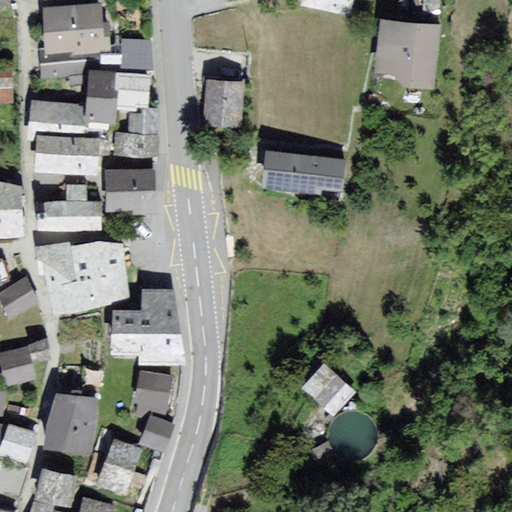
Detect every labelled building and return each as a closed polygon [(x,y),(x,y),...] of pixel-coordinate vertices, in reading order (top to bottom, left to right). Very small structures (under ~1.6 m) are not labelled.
[(9,0),(0,0),(0,19),(14,15),(9,0)] [(359,0),(305,0),(304,8),(355,19),(359,0)] [(103,4),(45,7),(47,52),(75,52),(78,56),(103,55),(104,49),(112,49),(112,35),(105,34),(103,4)] [(445,26),(383,19),(376,81),(438,88),(445,26)] [(152,67),(153,36),(122,36),(121,66),(152,67)] [(17,69),(0,70),(0,102),(18,101),(17,69)] [(151,76),(91,71),(89,105),(88,118),(119,122),(119,104),(150,107),(151,76)] [(244,81),(210,79),(207,126),(241,129),(244,81)] [(89,105),(34,102),(30,140),(38,141),(37,171),(99,176),(103,139),(88,137),(88,118),(89,105)] [(159,114),(131,114),(131,134),(159,134),(159,114)] [(131,134),(119,133),(118,156),(158,157),(159,134),(131,134)] [(350,160),(269,149),(264,187),(345,197),(350,160)] [(156,169),(106,170),(109,211),(158,212),(156,169)] [(24,181),(0,180),(0,238),(24,238),(24,181)] [(103,198),(37,202),(39,235),(105,231),(103,198)] [(87,239),(41,248),(57,315),(99,306),(131,302),(124,244),(87,239)] [(29,281),(0,296),(0,301),(10,320),(41,304),(29,281)] [(144,306),(112,307),(114,362),(181,360),(179,288),(143,289),(144,306)] [(31,349),(2,356),(9,389),(38,382),(31,349)] [(328,366),(304,391),(336,423),(361,398),(328,366)] [(177,380),(143,376),(138,417),(154,418),(172,422),(177,380)] [(0,392),(0,416),(7,418),(9,393),(0,392)] [(104,400),(58,392),(48,446),(94,455),(104,400)] [(154,418),(144,446),(170,456),(181,428),(154,418)] [(0,452),(33,462),(40,436),(15,429),(14,434),(0,429),(0,452)] [(145,453),(115,444),(101,490),(131,499),(145,453)] [(80,478),(49,470),(41,502),(72,510),(80,478)] [(119,511),(121,508),(89,500),(85,511),(119,511)]
